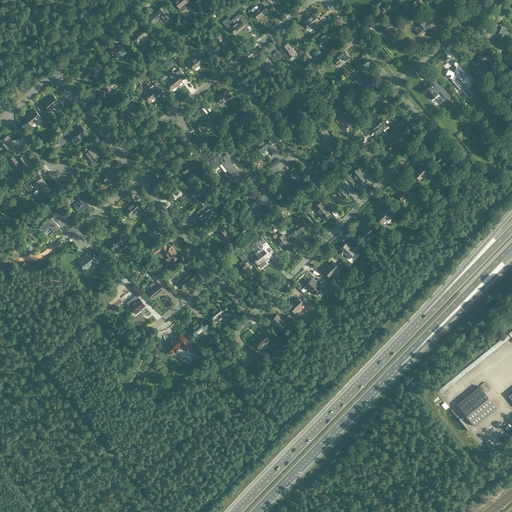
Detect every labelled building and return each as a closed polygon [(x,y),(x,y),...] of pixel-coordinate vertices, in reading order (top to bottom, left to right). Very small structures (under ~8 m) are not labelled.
[(195,2),(193,0),(176,0),(174,2),(179,8),(178,9),(181,13),(195,2)] [(263,5),(253,13),(258,20),(268,12),(267,11),(270,8),(264,1),(261,3),(263,5)] [(171,16),(163,6),(156,12),(157,12),(149,18),(153,23),(161,17),(164,22),(171,16)] [(380,17),(386,13),(383,9),(378,14),(380,17)] [(238,12),(231,17),(232,19),(225,25),(229,30),(231,28),(236,34),(245,26),(245,25),(247,23),(238,12)] [(322,25),(320,23),(314,14),(304,22),(309,29),(314,26),(317,29),(322,25)] [(424,22),(417,27),(419,29),(416,31),(420,36),(425,32),(425,33),(435,25),(430,19),(426,23),(424,22)] [(395,28),(393,30),(389,25),(383,30),(392,40),(397,35),(396,33),(398,31),(395,28)] [(501,30),(500,34),(499,34),(494,44),(502,47),(506,38),(510,39),(511,34),(506,32),(508,29),(502,26),(501,30)] [(132,36),(137,43),(147,35),(149,37),(152,35),(145,27),(143,29),(142,28),(139,31),(139,32),(138,33),(137,32),(132,36)] [(336,43),(334,40),(328,31),(317,39),(323,46),(328,43),(331,47),(336,43)] [(229,44),(221,34),(214,40),(218,44),(216,45),(221,51),(229,44)] [(121,45),(120,44),(110,52),(115,59),(125,51),(127,53),(130,51),(123,43),(121,45)] [(285,54),(289,59),(296,54),(288,44),(280,50),(284,55),(285,54)] [(197,53),(199,55),(189,63),(194,70),(204,62),(204,61),(206,59),(200,51),(197,53)] [(343,62),(344,63),(350,59),(343,51),(333,59),(339,66),(343,62)] [(485,57),(482,54),(472,62),(477,68),(487,60),(490,63),(494,60),(488,53),(485,57)] [(511,73),(511,72),(511,62),(505,56),(500,60),(511,73)] [(276,69),(267,57),(257,65),(262,71),(264,69),(269,75),(276,69)] [(457,68),(454,73),(448,70),(445,74),(450,76),(449,78),(450,79),(450,78),(452,80),(459,88),(466,82),(467,83),(467,84),(468,84),(470,79),(467,77),(468,75),(456,61),(453,63),(457,68)] [(85,71),(86,71),(82,75),(86,80),(91,77),(94,81),(100,77),(97,74),(100,72),(96,67),(93,68),(91,66),(85,71)] [(361,68),(357,72),(355,70),(349,74),(351,77),(355,74),(362,82),(358,86),(361,90),(372,81),(366,75),(363,72),(364,72),(361,68)] [(170,75),(173,79),(167,83),(172,90),(182,82),(182,81),(186,77),(180,70),(175,73),(174,72),(170,75)] [(109,78),(113,82),(118,78),(114,74),(109,78)] [(425,85),(424,85),(420,88),(425,95),(426,94),(431,100),(437,95),(436,94),(440,91),(445,97),(448,94),(443,88),(435,78),(431,82),(430,81),(425,85)] [(162,91),(159,87),(156,83),(153,85),(155,87),(145,95),(150,102),(160,94),(159,93),(162,91)] [(102,99),(106,96),(110,101),(116,96),(107,85),(97,93),(102,99)] [(377,109),(387,101),(377,88),(371,93),(378,102),(374,105),(377,109)] [(476,91),(482,99),(485,97),(480,88),(476,91)] [(233,98),(227,89),(217,97),(222,104),(227,100),(228,102),(233,98)] [(286,100),(291,107),(292,106),(294,109),(293,110),(296,113),(301,110),(303,112),(308,108),(304,103),(302,104),(297,98),(301,94),(298,90),(286,100)] [(59,100),(58,101),(53,96),(49,98),(50,99),(47,101),(47,100),(43,103),(49,111),(55,106),(59,111),(64,107),(59,100)] [(116,116),(120,122),(124,119),(128,124),(134,119),(126,108),(116,116)] [(29,115),(25,118),(31,126),(41,118),(42,120),(44,118),(46,121),(48,119),(42,111),(38,114),(35,110),(31,113),(32,114),(29,116),(29,115)] [(240,126),(245,123),(246,124),(251,120),(245,112),(235,120),(240,126)] [(344,130),(352,124),(344,113),(337,119),(341,123),(339,124),(344,130)] [(212,128),(209,119),(209,118),(208,118),(208,117),(197,121),(198,124),(197,124),(199,128),(200,128),(201,130),(200,130),(199,130),(201,134),(207,131),(207,130),(212,128)] [(385,124),(380,118),(370,126),(377,134),(382,130),(383,131),(388,127),(389,125),(387,123),(385,124)] [(71,127),(61,136),(65,142),(71,137),(76,144),(87,135),(80,126),(74,131),(71,127)] [(324,146),(332,139),(324,129),(320,132),(319,130),(313,135),(319,142),(320,140),(324,146)] [(8,136),(1,142),(5,146),(8,149),(7,150),(9,152),(17,146),(8,136)] [(402,144),(402,143),(404,141),(401,138),(399,140),(396,137),(386,145),(393,153),(399,148),(398,147),(402,144)] [(277,152),(273,146),(266,138),(256,146),(261,153),(266,149),(272,156),(277,152)] [(436,154),(439,156),(435,160),(439,164),(443,160),(446,163),(450,158),(444,152),(449,147),(445,143),(440,148),(441,149),(436,154)] [(100,162),(97,158),(99,157),(92,148),(90,150),(87,147),(82,152),(84,154),(85,154),(92,162),(91,163),(94,167),(100,162)] [(32,166),(24,156),(22,157),(21,156),(22,155),(19,152),(9,161),(13,166),(18,162),(25,171),(32,166)] [(198,154),(205,163),(208,161),(201,152),(198,154)] [(223,158),(222,157),(220,154),(210,161),(213,165),(215,163),(218,167),(222,164),(232,176),(238,172),(233,165),(232,165),(230,162),(232,161),(227,154),(223,158)] [(190,162),(180,169),(186,176),(199,166),(198,165),(197,164),(194,166),(190,162)] [(423,177),(428,172),(422,167),(419,170),(415,175),(420,180),(421,181),(423,181),(424,180),(424,178),(423,177)] [(359,169),(358,169),(348,176),(352,180),(354,178),(359,184),(366,179),(364,177),(366,175),(364,172),(362,174),(360,172),(361,171),(362,170),(360,168),(359,169)] [(366,175),(367,177),(372,174),(369,168),(364,172),(366,175)] [(430,168),(427,170),(433,176),(436,174),(430,168)] [(116,176),(111,169),(102,176),(107,183),(116,176)] [(301,182),(294,172),(286,179),(290,184),(291,183),(294,187),(301,182)] [(39,174),(27,183),(24,186),(31,195),(38,190),(43,197),(52,190),(39,174)] [(342,200),(349,194),(345,189),(347,188),(348,189),(350,187),(344,180),(341,182),(343,184),(342,185),(341,184),(334,189),(342,200)] [(181,188),(185,193),(190,189),(192,187),(188,183),(181,188)] [(414,186),(409,191),(403,185),(398,191),(401,193),(397,197),(401,201),(405,197),(408,200),(413,195),(414,196),(419,191),(414,186)] [(197,206),(203,201),(193,189),(192,187),(190,189),(191,191),(186,194),(194,204),(195,204),(197,206)] [(78,197),(81,201),(74,206),(80,213),(89,206),(86,202),(93,197),(87,190),(78,197)] [(260,199),(259,199),(251,205),(253,208),(255,207),(258,211),(253,215),(256,220),(262,215),(261,214),(264,212),(266,210),(266,209),(267,207),(266,205),(265,204),(272,198),(273,199),(275,197),(270,190),(265,194),(264,192),(265,194),(262,196),(262,197),(260,199)] [(9,209),(13,205),(9,201),(4,205),(9,209)] [(137,205),(135,202),(131,205),(132,206),(125,211),(125,210),(125,211),(131,218),(140,210),(141,211),(145,208),(141,202),(137,205)] [(332,203),(325,208),(321,203),(314,208),(322,218),(329,213),(327,210),(329,209),(330,211),(335,208),(332,203)] [(201,212),(202,214),(199,216),(204,223),(211,218),(212,220),(217,216),(216,214),(214,215),(209,208),(204,212),(203,211),(206,208),(202,205),(195,210),(198,214),(201,212)] [(391,220),(389,218),(391,216),(393,217),(397,213),(391,208),(387,212),(384,209),(381,212),(382,212),(379,215),(379,214),(376,217),(383,224),(386,221),(388,223),(389,223),(391,221),(391,220)] [(42,226),(46,230),(50,227),(54,232),(61,226),(62,227),(69,221),(60,210),(53,215),(54,216),(42,226)] [(149,219),(142,225),(144,227),(146,226),(149,230),(150,229),(158,239),(166,233),(165,233),(160,227),(160,226),(158,223),(154,226),(153,224),(149,219)] [(302,220),(292,228),(300,238),(305,234),(303,231),(308,227),(302,220)] [(222,226),(223,226),(225,224),(223,221),(215,228),(217,230),(222,226)] [(248,227),(240,233),(242,235),(249,229),(248,227)] [(380,236),(382,234),(375,227),(371,231),(367,227),(364,230),(362,232),(361,232),(358,235),(365,242),(366,242),(367,243),(369,241),(370,242),(373,238),(371,236),(374,234),(375,235),(377,233),(380,236)] [(224,228),(218,233),(216,235),(220,240),(222,239),(226,243),(232,238),(230,235),(233,233),(229,228),(226,231),(224,228)] [(119,237),(118,236),(109,244),(115,251),(118,248),(120,251),(131,242),(132,243),(124,233),(123,233),(124,233),(119,237)] [(291,245),(283,235),(276,240),(284,250),(291,245)] [(295,242),(292,238),(290,235),(287,237),(292,244),(295,242)] [(266,264),(264,261),(265,260),(266,261),(270,258),(268,255),(273,251),(263,238),(259,241),(264,247),(255,254),(257,255),(253,258),(261,268),(266,264)] [(347,243),(340,250),(341,250),(339,252),(342,256),(344,254),(349,259),(356,252),(357,253),(361,249),(362,250),(364,247),(359,243),(353,249),(352,249),(350,247),(350,246),(347,243)] [(158,247),(153,251),(153,252),(155,254),(160,250),(163,254),(164,253),(169,259),(166,261),(169,265),(172,263),(179,257),(174,251),(174,250),(172,247),(168,249),(165,246),(161,249),(160,250),(158,247)] [(97,261),(97,262),(103,257),(97,251),(92,255),(91,253),(86,257),(87,257),(85,259),(84,258),(79,262),(85,270),(97,261)] [(242,267),(248,261),(242,254),(239,256),(243,261),(240,264),(242,267)] [(348,270),(344,267),(340,263),(337,266),(332,262),(329,265),(330,266),(327,268),(324,271),(331,278),(339,269),(341,270),(344,274),(348,270)] [(255,275),(247,265),(240,271),(248,281),(255,275)] [(191,273),(181,280),(178,282),(184,290),(187,288),(187,287),(193,282),(193,283),(197,280),(195,277),(198,274),(194,268),(190,271),(191,273)] [(320,292),(319,290),(321,288),(323,289),(325,287),(326,288),(328,286),(322,281),(319,285),(318,284),(317,285),(315,283),(316,282),(312,279),(306,286),(314,295),(315,294),(317,295),(318,295),(320,293),(320,292)] [(156,285),(154,283),(150,286),(152,288),(149,291),(152,295),(151,296),(153,300),(164,291),(158,283),(156,285)] [(136,285),(131,289),(137,296),(137,297),(138,296),(142,293),(136,285)] [(137,297),(137,296),(127,303),(130,306),(136,314),(145,306),(139,299),(138,296),(137,297)] [(312,305),(306,299),(302,302),(298,298),(295,301),(295,302),(293,304),(292,304),(289,307),(296,314),(304,305),(306,307),(307,305),(310,307),(312,305)] [(221,309),(219,306),(215,309),(216,309),(209,314),(208,314),(214,322),(224,314),(225,315),(229,312),(225,306),(221,309)] [(281,318),(278,315),(271,322),(279,330),(286,323),(288,325),(292,321),(288,317),(284,321),(283,320),(282,321),(280,319),(281,318)] [(199,334),(205,329),(206,330),(210,327),(206,321),(202,325),(199,321),(196,324),(196,325),(190,330),(190,329),(189,329),(195,337),(196,337),(198,339),(202,336),(199,334)] [(186,349),(181,353),(183,355),(184,356),(185,357),(187,358),(188,358),(191,358),(190,352),(191,352),(192,350),(193,349),(192,347),(191,346),(182,334),(177,338),(178,339),(174,342),(173,341),(169,345),(168,344),(166,346),(163,348),(166,351),(169,354),(171,354),(173,353),(173,352),(174,351),(175,352),(180,348),(179,347),(182,344),(186,349)] [(271,342),(275,338),(270,334),(267,338),(262,334),(259,337),(260,338),(257,340),(257,339),(254,343),(261,349),(269,341),(271,342)] [(238,379),(226,365),(216,372),(222,379),(222,378),(229,386),(238,379)] [(480,385),(456,403),(473,427),(498,409),(480,385)]
